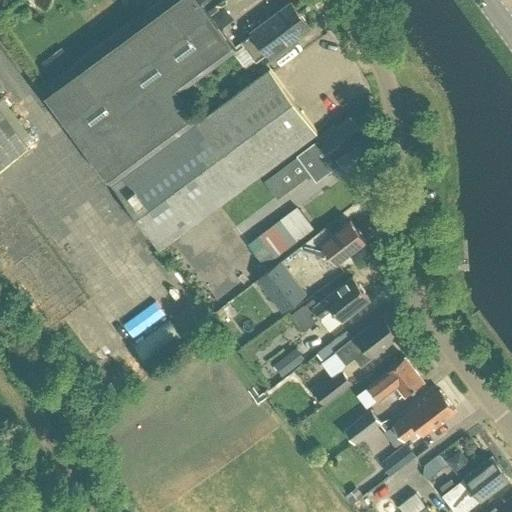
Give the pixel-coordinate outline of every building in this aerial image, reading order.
[(180,90),(236,48),(210,14),(218,8),(219,4),(224,5),(224,0),(161,0),(41,89),(159,246),(317,130),(270,67),(199,119),(180,90)] [(291,2),(250,32),(252,33),(241,41),(256,60),(267,52),(271,58),(298,39),(296,36),(309,26),(291,2)] [(43,64),(53,76),(64,68),(55,55),(43,64)] [(0,167),(29,146),(0,106),(0,167)] [(338,127),(336,124),(319,137),(297,154),(316,180),(339,162),(335,157),(348,147),(347,145),(363,133),(351,117),(338,127)] [(275,256),(313,227),(297,206),(259,234),(275,256)] [(325,225),(300,245),(314,262),(318,259),(326,269),(336,261),(337,261),(365,239),(350,219),(331,234),(325,225)] [(307,292),(282,258),(257,277),(282,311),(307,292)] [(324,299),(325,300),(313,310),(329,330),(370,298),(354,277),(324,299)] [(153,302),(121,319),(128,332),(160,315),(153,302)] [(292,313),(304,330),(315,322),(303,305),(292,313)] [(377,357),(385,350),(383,347),(399,335),(384,316),(358,336),(357,336),(338,350),(348,363),(356,356),(363,365),(376,355),(377,357)] [(146,361),(181,335),(170,321),(135,346),(146,361)] [(283,375),(305,358),(296,346),(274,363),(283,375)] [(405,355),(387,369),(387,370),(368,385),(379,399),(398,384),(406,394),(424,380),(405,355)] [(324,403),(352,382),(342,369),(314,390),(324,403)] [(443,418),(456,407),(442,389),(441,386),(392,423),(389,418),(381,421),(380,422),(385,429),(383,429),(395,445),(404,439),(418,428),(422,433),(432,425),(434,427),(444,420),(443,418)] [(380,422),(381,421),(372,408),(344,428),(354,442),(380,422)] [(390,474),(416,454),(406,442),(380,461),(390,474)] [(464,477),(465,478),(455,484),(450,478),(440,485),(445,492),(443,494),(456,511),(464,511),(481,499),(482,499),(509,478),(493,456),(464,477)] [(350,500),(362,491),(356,483),(344,492),(350,500)] [(376,511),(372,506),(363,511),(433,511),(428,504),(427,506),(416,491),(399,504),(404,511),(376,511)] [(511,511),(511,495),(502,503),(499,500),(482,511),(511,511)]
